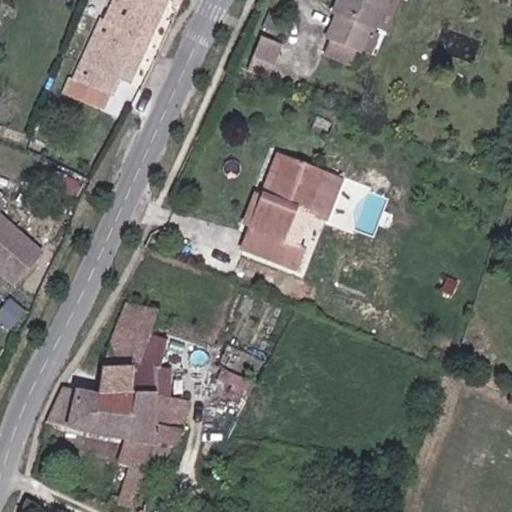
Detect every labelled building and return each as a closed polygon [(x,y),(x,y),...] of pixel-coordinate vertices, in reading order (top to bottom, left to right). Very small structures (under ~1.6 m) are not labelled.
[(79,82),(96,90),(98,90),(105,77),(123,84),(132,88),(170,0),(168,0),(119,0),(108,28),(102,28),(79,82)] [(351,60),(358,44),(366,47),(373,33),(376,35),(392,0),(339,0),(334,13),(338,15),(330,31),(334,33),(327,49),(351,60)] [(271,67),(279,45),(259,37),(251,59),(271,67)] [(266,79),(271,67),(251,59),(246,71),(266,79)] [(105,77),(98,90),(116,99),(123,84),(105,77)] [(110,113),(116,99),(98,90),(96,90),(89,104),(110,113)] [(301,209),(312,214),(328,173),(287,157),(271,199),(260,195),(246,230),(253,232),(245,253),(296,273),(304,253),(285,245),(301,209)] [(331,221),(347,180),(328,173),(312,214),(331,221)] [(44,254),(0,214),(0,270),(16,285),(44,254)] [(160,316),(128,305),(106,369),(138,371),(152,338),(155,328),(160,316)] [(106,369),(97,398),(155,399),(158,427),(183,433),(183,369),(160,370),(169,343),(152,338),(138,371),(106,369)] [(174,450),(183,433),(158,427),(155,399),(97,398),(67,393),(63,390),(46,425),(46,429),(129,444),(121,472),(131,476),(122,502),(115,501),(110,511),(111,511),(148,511),(153,499),(162,475),(174,450)]
